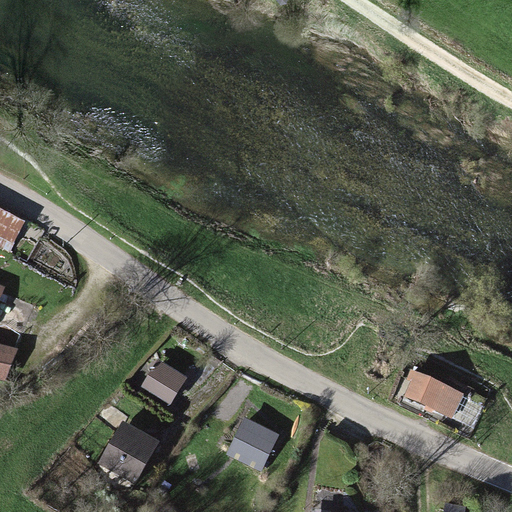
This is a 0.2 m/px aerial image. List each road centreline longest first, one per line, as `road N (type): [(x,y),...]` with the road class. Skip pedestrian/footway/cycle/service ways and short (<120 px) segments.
road 1 (tertiary): [(511,477),(261,359),(0,189)]
road 2 (track): [(511,97),(355,0)]
